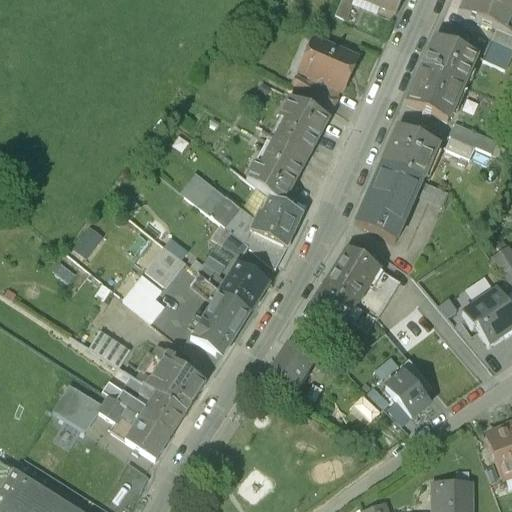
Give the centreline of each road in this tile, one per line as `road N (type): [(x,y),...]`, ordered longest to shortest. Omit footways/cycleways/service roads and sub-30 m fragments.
road 1 (residential): [(157,511),(330,219),(424,0)]
road 2 (residential): [(329,511),(511,382)]
